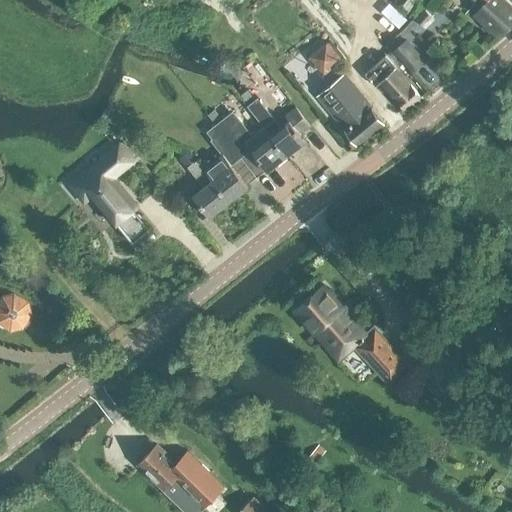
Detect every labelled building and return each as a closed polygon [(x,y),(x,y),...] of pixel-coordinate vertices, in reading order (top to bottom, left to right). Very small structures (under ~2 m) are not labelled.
[(499,37),(511,25),(511,7),(503,0),(469,0),(479,8),(474,14),(499,37)] [(423,6),(413,16),(424,27),(434,17),(423,6)] [(412,72),(424,61),(405,40),(393,51),(412,72)] [(412,85),(395,68),(396,67),(386,56),(366,73),(377,85),(382,81),(409,110),(424,96),(413,84),(412,85)] [(357,146),(387,121),(346,72),(317,97),(357,146)] [(247,103),(255,97),(248,89),(241,94),(247,103)] [(282,128),(259,99),(248,107),(264,128),(286,157),(306,141),(302,135),(312,127),(297,108),(286,117),(290,122),(282,128)] [(216,124),(223,119),(215,110),(208,115),(216,124)] [(110,131),(116,121),(102,114),(97,123),(110,131)] [(240,130),(228,116),(216,126),(241,159),(250,151),(268,171),(286,157),(264,128),(254,137),(244,125),(240,130)] [(231,200),(248,186),(232,166),(241,159),(216,126),(208,132),(214,139),(212,141),(224,155),(205,170),(231,200)] [(150,230),(109,180),(130,162),(118,147),(71,184),(85,201),(93,194),(133,243),(150,230)] [(231,200),(205,170),(190,152),(181,158),(199,180),(202,179),(208,186),(194,197),(210,216),(231,200)] [(45,203),(12,182),(3,197),(36,218),(45,203)] [(344,307),(325,285),(295,311),(315,334),(316,333),(338,360),(354,346),(392,386),(409,399),(435,364),(416,349),(408,359),(374,322),(366,330),(354,316),(358,312),(349,303),(344,307)] [(13,294),(1,297),(0,298),(0,326),(9,332),(20,329),(29,315),(27,303),(13,294)] [(271,434),(263,447),(276,456),(285,442),(271,434)] [(157,445),(139,464),(165,488),(173,480),(185,492),(202,509),(224,487),(188,452),(176,464),(157,445)] [(273,511),(257,496),(241,511),(273,511)]
